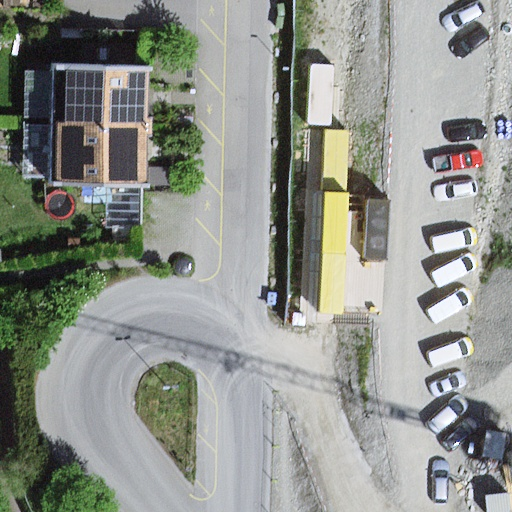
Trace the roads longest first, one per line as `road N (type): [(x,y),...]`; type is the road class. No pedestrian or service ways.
road 1 (residential): [(191,324),(129,325),(110,339),(95,382),(102,432),(166,511)]
road 2 (residential): [(238,511),(237,390),(191,324)]
